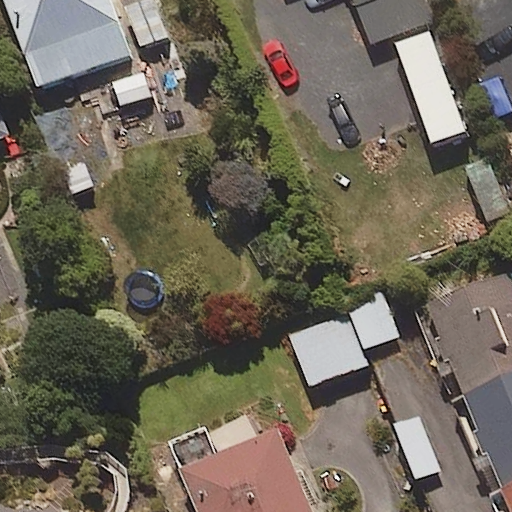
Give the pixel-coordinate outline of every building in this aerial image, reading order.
[(129,53),(108,0),(4,0),(39,88),(129,53)] [(351,0),(377,66),(397,58),(391,43),(419,32),(425,48),(442,41),(426,0),(351,0)] [(0,138),(9,135),(0,114),(0,138)] [(511,270),(426,306),(464,398),(511,378),(511,270)] [(363,352),(400,337),(385,300),(291,337),(311,388),(368,365),(363,352)] [(511,378),(464,398),(503,494),(511,490),(511,378)] [(415,482),(441,472),(421,419),(395,429),(415,482)] [(206,429),(168,447),(196,511),(310,511),(274,431),(217,456),(206,429)] [(511,511),(511,490),(503,494),(510,511),(511,511)]
